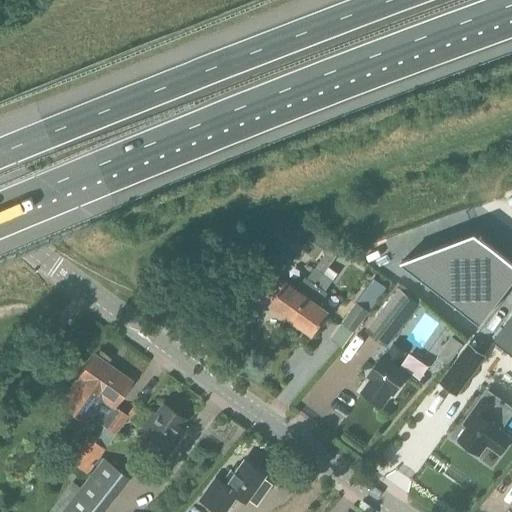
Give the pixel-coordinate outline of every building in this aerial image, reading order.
[(511,288),(511,261),(475,233),(401,261),(484,326),(511,288)] [(291,255),(279,246),(278,245),(263,266),(276,276),(291,255)] [(290,321),(330,267),(329,267),(340,251),(331,245),(307,278),(305,277),(296,290),(285,282),(269,305),(290,321)] [(325,291),(338,273),(330,267),(290,321),(312,336),(328,313),(319,306),(328,293),(325,291)] [(188,294),(191,290),(180,282),(169,295),(181,304),(183,301),(188,294)] [(387,346),(420,305),(399,289),(367,330),(387,346)] [(356,332),(370,311),(356,302),(342,323),(356,332)] [(511,315),(495,337),(511,350),(511,315)] [(469,343),(440,382),(456,394),(485,355),(469,343)] [(395,366),(404,353),(392,345),(383,358),(382,357),(368,376),(372,379),(362,393),(381,406),(391,392),(393,393),(407,374),(395,366)] [(113,407),(131,382),(95,357),(59,407),(87,426),(105,401),(113,407)] [(500,453),(511,437),(498,428),(486,419),(494,406),(483,398),(464,424),(467,427),(459,439),(479,454),(487,443),(500,453)] [(174,431),(184,418),(163,403),(155,415),(152,412),(141,427),(153,436),(148,444),(163,455),(177,434),(174,431)] [(87,436),(70,461),(87,474),(115,435),(128,415),(117,407),(103,427),(104,427),(94,441),(87,436)] [(262,476),(242,460),(233,473),(230,470),(220,484),(214,479),(199,499),(216,511),(224,511),(236,496),(244,501),(245,498),(254,504),(268,484),(260,479),(262,476)] [(61,511),(104,511),(117,496),(92,475),(80,489),(77,492),(61,511)] [(61,511),(77,492),(80,489),(72,482),(48,511),(61,511)] [(293,494),(278,511),(314,511),(315,511),(293,494)]
